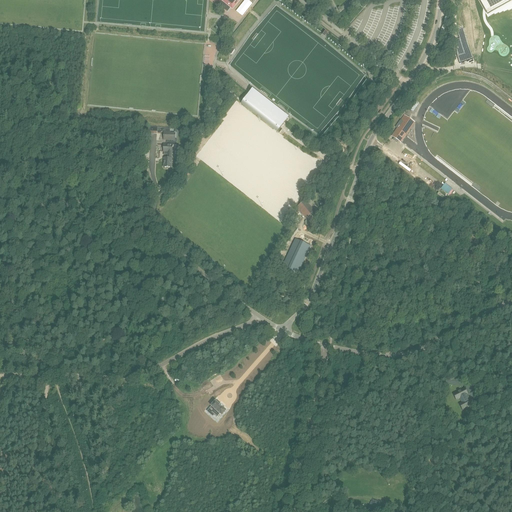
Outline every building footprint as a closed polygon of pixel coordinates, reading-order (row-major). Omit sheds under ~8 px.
[(220,0),(217,4),(227,12),(236,0),(220,0)] [(228,28),(226,31),(235,39),(266,0),(250,0),(249,2),(245,0),(242,0),(237,7),(241,11),(232,23),(230,22),(226,27),(228,28)] [(483,0),(491,12),(511,0),(483,0)] [(324,4),(327,7),(326,9),(328,11),(329,9),(331,11),(333,9),(326,2),(324,4)] [(463,27),(457,29),(456,29),(459,38),(461,43),(456,45),(457,56),(459,63),(465,61),(473,59),(473,58),(463,27)] [(242,104),(274,129),(273,130),(276,132),(277,132),(285,123),(288,119),(271,106),(269,110),(265,107),(268,103),(252,91),(242,104)] [(416,101),(410,110),(413,111),(419,103),(416,101)] [(409,129),(408,128),(413,121),(405,115),(401,120),(395,127),(397,128),(392,136),(400,142),(409,129)] [(175,140),(175,133),(170,133),(170,132),(170,129),(161,129),(161,132),(164,132),(164,140),(175,140)] [(176,145),(176,142),(171,142),(171,145),(164,144),(163,152),(167,152),(167,159),(164,158),(164,167),(171,167),(172,145),(176,145)] [(445,183),(440,189),(458,204),(463,197),(445,183)] [(309,216),(314,211),(305,201),(300,205),(303,209),(300,211),(303,214),(305,212),(309,216)] [(296,240),(283,267),(297,274),(310,246),(296,240)] [(471,398),(466,401),(463,396),(467,394),(464,388),(453,394),(456,400),(457,400),(460,398),(463,402),(460,404),(463,403),(465,408),(462,409),(463,410),(474,404),(471,398)] [(223,415),(227,411),(223,407),(220,405),(216,401),(212,406),(214,408),(210,412),(217,417),(220,413),(223,415)] [(376,511),(379,505),(372,502),(369,508),(376,511)]
